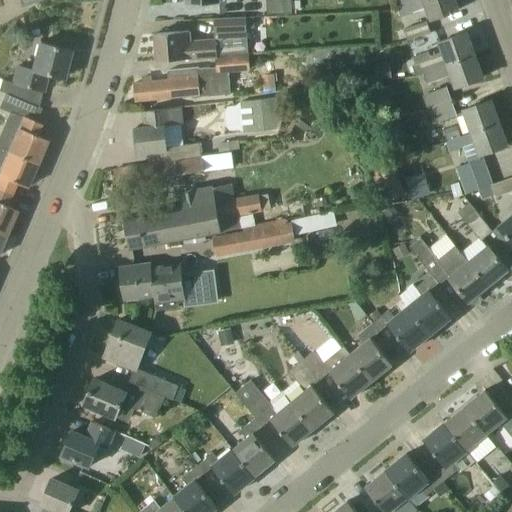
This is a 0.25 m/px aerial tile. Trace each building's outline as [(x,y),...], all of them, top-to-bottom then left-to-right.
[(266,0),(267,14),(291,13),(291,0),(266,0)] [(430,20),(458,10),(454,0),(415,0),(397,7),(401,16),(425,7),(430,20)] [(214,19),(215,35),(247,34),(247,28),(254,28),(254,18),(214,19)] [(431,32),(427,20),(403,29),(408,41),(431,32)] [(217,38),(192,40),(191,32),(170,34),(155,33),(155,61),(168,61),(194,59),(193,58),(249,54),(249,52),(219,55),(217,38)] [(424,74),(474,55),(466,32),(438,43),(441,52),(431,56),(429,52),(413,58),(419,76),(424,74)] [(62,79),(69,51),(37,42),(29,70),(16,67),(12,82),(0,79),(0,91),(5,93),(38,107),(47,75),(62,79)] [(218,73),(251,70),(249,54),(193,58),(194,59),(194,61),(216,58),(217,66),(168,71),(169,79),(152,81),(151,75),(142,76),(143,84),(134,85),(136,101),(200,95),(201,98),(232,94),(230,77),(219,78),(218,73)] [(455,88),(483,78),(474,55),(424,74),(427,83),(450,75),(455,88)] [(375,65),(377,80),(391,78),(389,63),(375,65)] [(276,89),(275,79),(262,81),(263,91),(276,89)] [(394,87),(383,84),(380,95),(392,98),(394,87)] [(428,110),(452,101),(447,87),(423,95),(424,97),(418,100),(421,109),(427,107),(428,110)] [(41,109),(38,107),(5,93),(0,105),(0,108),(10,112),(0,135),(0,148),(36,164),(47,140),(36,135),(41,124),(35,122),(41,109)] [(286,96),(241,102),(237,105),(228,107),(225,112),(227,127),(230,131),(240,130),(245,133),(276,129),(286,96)] [(470,132),(499,123),(491,100),(462,110),(470,132)] [(452,101),(428,110),(433,124),(457,116),(452,101)] [(117,169),(202,157),(200,143),(168,147),(165,126),(184,123),(182,107),(144,111),(145,127),(135,128),(137,154),(146,153),(148,164),(117,168),(117,169)] [(479,156),(507,145),(499,123),(470,132),(479,156)] [(446,140),(460,135),(457,126),(443,131),(446,140)] [(460,135),(446,140),(447,141),(448,141),(449,144),(446,146),(448,153),(465,147),(460,135)] [(217,144),(219,153),(239,149),(238,141),(217,144)] [(26,188),(36,164),(0,148),(0,189),(11,194),(16,183),(26,188)] [(202,157),(203,170),(233,167),(231,153),(202,157)] [(202,157),(117,169),(120,197),(146,194),(144,185),(149,184),(149,177),(203,170),(202,157)] [(467,193),(491,184),(483,159),(458,168),(467,193)] [(373,167),(375,175),(374,175),(382,201),(404,195),(397,169),(395,169),(393,161),(373,167)] [(412,197),(429,192),(424,173),(407,178),(412,197)] [(467,193),(467,194),(479,189),(482,199),(496,194),(497,197),(511,191),(511,177),(492,185),(491,184),(467,193)] [(129,249),(149,245),(241,228),(238,216),(261,212),(258,194),(235,198),(232,184),(214,188),(213,185),(181,191),(184,207),(123,219),(129,249)] [(6,205),(11,194),(0,189),(0,231),(6,234),(17,210),(6,205)] [(317,199),(318,207),(327,205),(326,198),(317,199)] [(458,212),(481,240),(493,231),(470,202),(458,212)] [(383,212),(390,222),(399,215),(393,206),(383,212)] [(322,215),(324,226),(336,224),(334,213),(322,215)] [(511,252),(511,250),(511,215),(493,230),(511,252)] [(217,257),(266,248),(262,228),(213,237),(217,257)] [(461,253),(461,252),(446,234),(429,248),(421,238),(419,240),(416,237),(410,242),(413,245),(410,247),(433,274),(431,275),(437,282),(438,282),(440,284),(448,277),(469,303),(488,287),(468,261),(461,253)] [(404,243),(393,248),(398,256),(408,250),(404,243)] [(509,271),(488,245),(468,261),(488,287),(509,271)] [(181,264),(151,268),(151,264),(119,268),(123,299),(154,295),(156,311),(179,308),(178,303),(186,302),(181,264)] [(428,290),(437,282),(431,275),(416,288),(413,285),(400,295),(409,306),(408,307),(430,334),(451,318),(428,290)] [(350,308),(359,320),(367,314),(358,303),(350,308)] [(389,310),(383,315),(373,323),(379,331),(387,324),(410,351),(430,334),(408,307),(395,317),(389,310)] [(373,323),(383,315),(378,309),(368,317),(373,323)] [(103,357),(135,369),(137,370),(137,369),(152,333),(137,327),(118,320),(103,357)] [(370,338),(379,331),(373,323),(357,335),(364,343),(350,354),(372,381),(392,365),(370,338)] [(234,345),(231,327),(218,329),(221,346),(234,345)] [(315,349),(322,360),(340,347),(333,337),(315,349)] [(372,381),(350,354),(344,346),(324,362),(314,351),(305,359),(321,378),(329,371),(351,399),(372,381)] [(304,359),(299,352),(293,357),(298,364),(304,359)] [(321,378),(305,359),(304,359),(298,364),(289,371),(304,390),(290,401),(314,429),(334,412),(312,385),(321,378)] [(135,369),(129,382),(165,398),(165,396),(173,399),(179,386),(137,369),(137,370),(135,369)] [(125,392),(112,387),(94,379),(83,404),(129,423),(134,409),(156,418),(165,398),(129,382),(125,392)] [(314,429),(290,401),(277,412),(251,380),(235,393),(254,418),(262,425),(270,419),(292,446),(314,429)] [(511,412),(507,416),(498,405),(485,390),(464,407),(487,435),(501,423),(511,436),(511,412)] [(468,450),(487,435),(464,407),(444,423),(467,450),(468,450)] [(253,433),(262,425),(254,418),(250,422),(240,431),(246,439),(232,450),(254,477),(275,460),(253,433)] [(116,433),(111,430),(93,422),(86,438),(72,431),(61,455),(91,468),(101,445),(109,448),(116,433)] [(453,462),(467,450),(444,423),(423,440),(445,466),(436,473),(443,482),(444,482),(459,469),(453,462)] [(152,439),(149,446),(154,448),(161,443),(152,439)] [(234,494),(254,477),(232,450),(220,460),(213,452),(197,466),(203,473),(211,466),(234,494)] [(406,453),(385,470),(408,498),(422,487),(428,494),(434,489),(443,482),(436,473),(428,480),(406,453)] [(194,480),(203,473),(197,466),(182,478),(188,485),(174,497),(185,511),(211,511),(217,507),(194,480)] [(364,487),(377,502),(384,511),(396,511),(394,509),(408,498),(385,470),(364,487)] [(493,482),(505,497),(511,491),(511,487),(501,475),(493,482)] [(70,511),(79,491),(70,486),(51,478),(40,504),(44,505),(41,511),(70,511)] [(449,489),(444,482),(443,482),(434,489),(439,496),(449,489)] [(493,486),(484,495),(491,503),(501,494),(493,486)] [(185,511),(174,497),(173,497),(167,489),(155,498),(162,506),(161,507),(155,500),(140,511),(185,511)] [(356,511),(347,501),(333,511),(356,511)]
